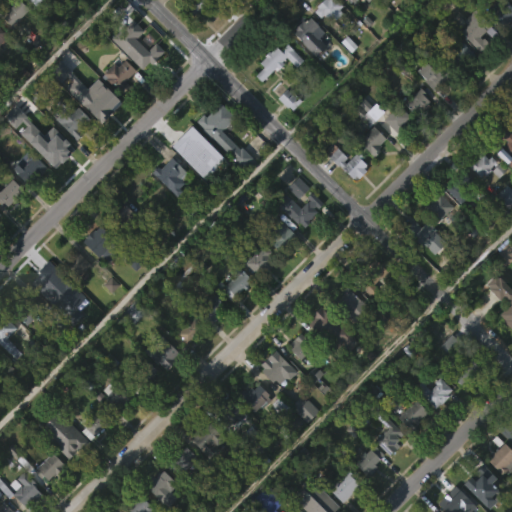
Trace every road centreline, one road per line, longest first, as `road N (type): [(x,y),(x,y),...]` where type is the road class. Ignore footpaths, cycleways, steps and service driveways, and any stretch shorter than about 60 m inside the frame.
road 1 (residential): [(69,511),(511,74)]
road 2 (residential): [(147,0),(511,366)]
road 3 (residential): [(0,267),(267,0)]
road 4 (tertiary): [(385,511),(511,383)]
